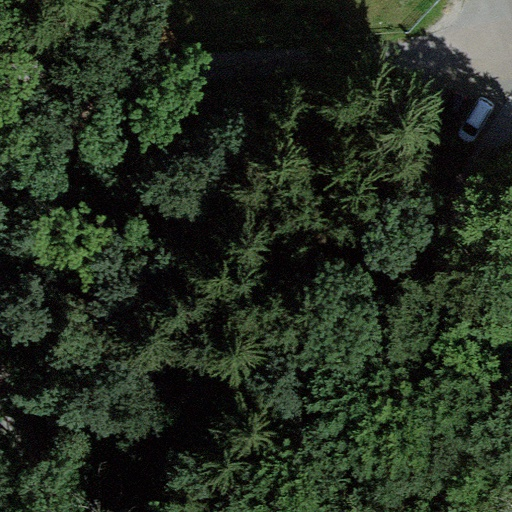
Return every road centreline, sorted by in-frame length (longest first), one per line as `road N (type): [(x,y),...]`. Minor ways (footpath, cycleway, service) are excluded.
road 1 (track): [(0,89),(495,50)]
road 2 (track): [(65,511),(0,379)]
